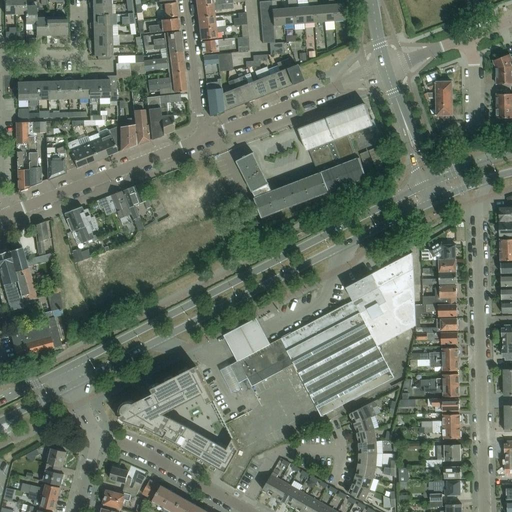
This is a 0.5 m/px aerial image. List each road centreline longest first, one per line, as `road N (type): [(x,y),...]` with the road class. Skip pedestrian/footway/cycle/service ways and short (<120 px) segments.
road 1 (secondary): [(427,184),(63,371)]
road 2 (secondary): [(71,386),(434,201)]
road 3 (residential): [(482,511),(476,200),(485,179)]
road 4 (residential): [(10,213),(202,138)]
road 5 (residential): [(202,138),(384,68)]
road 6 (residential): [(245,511),(100,439)]
road 7 (residential): [(183,0),(202,138)]
road 8 (residential): [(0,63),(79,53),(78,8)]
road 9 (tertiary): [(427,184),(384,68)]
road 10 (unclassified): [(245,511),(283,456),(337,455)]
